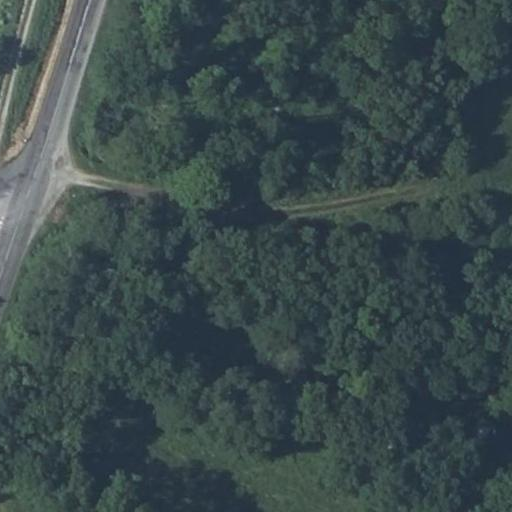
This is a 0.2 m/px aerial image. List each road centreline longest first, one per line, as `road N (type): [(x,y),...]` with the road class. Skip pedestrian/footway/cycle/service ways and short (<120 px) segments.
road 1 (track): [(89,188),(102,378),(139,424),(275,494),(335,511)]
road 2 (track): [(36,174),(235,219),(315,218),(479,184)]
road 3 (secondary): [(21,219),(90,0)]
road 4 (track): [(0,130),(33,0)]
